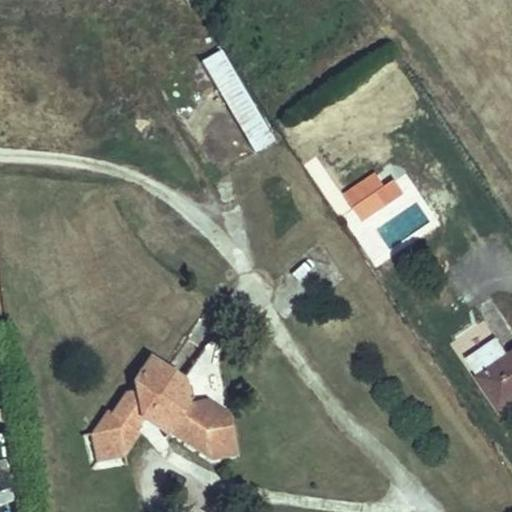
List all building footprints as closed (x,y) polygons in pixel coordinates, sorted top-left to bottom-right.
[(255,152),(277,139),(219,45),(196,59),(255,152)] [(186,56),(162,72),(179,96),(203,80),(186,56)] [(206,85),(166,112),(209,175),(249,148),(206,85)] [(363,220),(387,205),(378,192),(355,207),(363,220)] [(500,347),(470,368),(499,407),(511,397),(511,356),(509,359),(500,347)] [(92,426),(94,433),(95,437),(115,451),(121,451),(126,450),(139,434),(133,430),(139,422),(137,411),(147,411),(154,416),(164,415),(177,424),(172,431),(180,437),(187,436),(187,442),(195,448),(201,447),(201,452),(210,459),(235,455),(227,414),(220,409),(208,411),(206,400),(185,404),(180,375),(151,356),(135,379),(136,388),(126,390),(109,415),(103,411),(92,426)] [(95,437),(94,433),(88,434),(94,462),(122,457),(121,451),(115,451),(95,437)]
